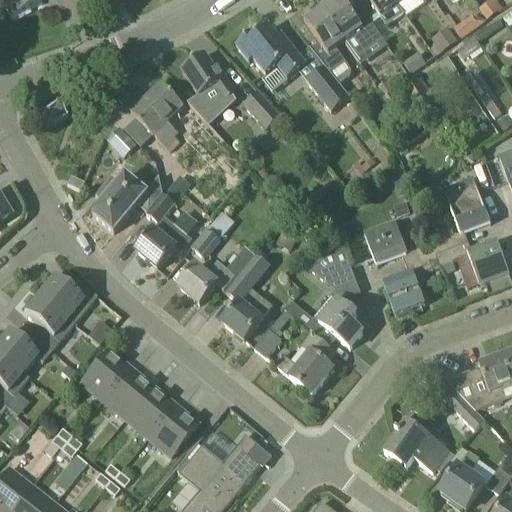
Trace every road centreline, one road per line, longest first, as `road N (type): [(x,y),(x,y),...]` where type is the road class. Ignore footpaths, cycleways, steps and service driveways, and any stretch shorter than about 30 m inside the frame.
road 1 (residential): [(317,462),(94,277),(56,227)]
road 2 (tertiary): [(0,89),(223,0)]
road 3 (residential): [(317,462),(402,362)]
road 4 (residential): [(56,227),(0,114)]
road 5 (residential): [(402,362),(511,311)]
